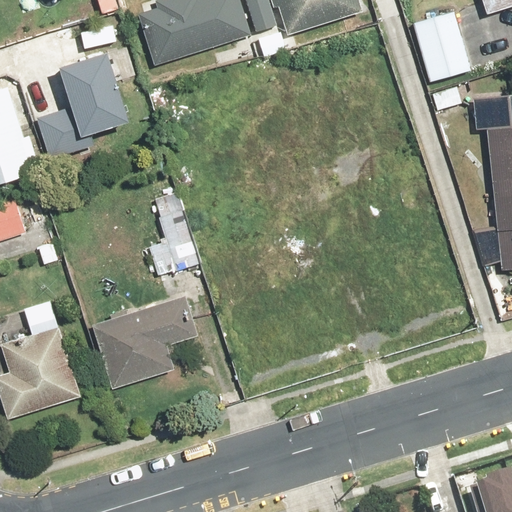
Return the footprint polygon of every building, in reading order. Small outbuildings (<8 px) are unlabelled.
[(184,0),(131,19),(149,71),(248,36),(235,0),(184,0)] [(352,0),(248,0),(259,34),(275,29),(279,42),(358,19),(352,0)] [(511,0),(474,0),(480,19),(511,10),(511,0)] [(409,23),(426,82),(470,70),(453,11),(409,23)] [(37,111),(49,155),(93,143),(87,121),(127,110),(110,46),(60,59),(72,102),(37,111)] [(253,123),(246,125),(260,165),(390,121),(376,81),(270,117),(264,100),(247,106),(253,123)] [(0,177),(45,163),(21,91),(5,97),(1,85),(0,85),(0,177)] [(430,93),(435,109),(460,100),(455,85),(430,93)] [(511,123),(484,127),(495,245),(475,247),(481,265),(488,265),(496,263),(496,267),(511,265),(511,123)] [(266,215),(222,228),(247,306),(318,284),(297,220),(303,218),(293,188),(261,198),(266,215)] [(195,262),(174,192),(174,189),(152,196),(166,241),(147,247),(155,274),(160,273),(195,262)] [(0,259),(28,252),(22,231),(21,231),(9,195),(0,197),(0,259)] [(208,200),(181,209),(198,262),(226,253),(208,200)] [(432,211),(332,244),(355,314),(454,282),(432,211)] [(37,249),(41,263),(56,258),(51,242),(36,246),(37,249)] [(193,333),(183,304),(180,294),(167,298),(139,307),(135,309),(87,324),(108,386),(114,384),(170,366),(167,360),(162,343),(193,333)] [(74,394),(51,325),(38,329),(35,321),(27,324),(29,329),(29,332),(0,341),(0,356),(5,371),(0,372),(0,408),(3,418),(9,416),(74,394)] [(511,511),(511,477),(511,474),(470,487),(477,511),(511,511)]
